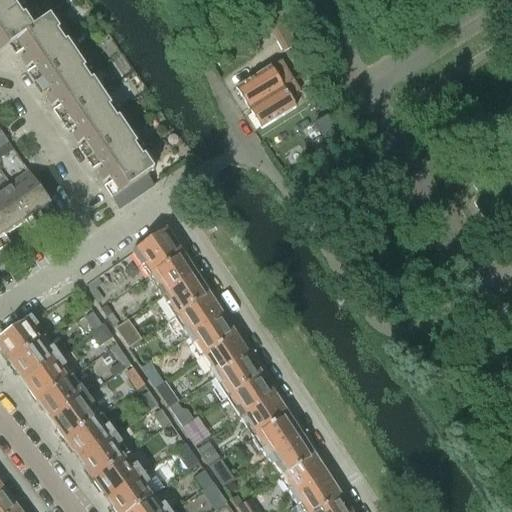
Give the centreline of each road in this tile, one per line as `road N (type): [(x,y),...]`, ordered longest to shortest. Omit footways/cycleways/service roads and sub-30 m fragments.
road 1 (residential): [(166,204),(371,511)]
road 2 (residential): [(93,244),(77,217),(70,166),(23,97),(0,84)]
